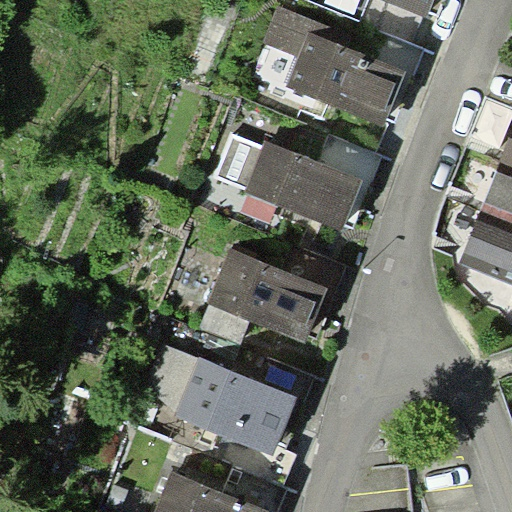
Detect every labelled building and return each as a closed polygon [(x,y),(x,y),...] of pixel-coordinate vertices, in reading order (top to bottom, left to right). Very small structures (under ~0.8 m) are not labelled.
[(433,0),(385,0),(427,17),(433,0)] [(383,124),(406,68),(321,34),(326,24),(279,5),(264,42),(296,55),(285,85),(383,124)] [(511,129),(500,161),(511,165),(511,129)] [(362,179),(266,141),(264,146),(231,133),(214,176),(247,189),(246,192),(249,192),(276,205),(342,230),(362,179)] [(511,165),(500,161),(481,209),(511,220),(511,165)] [(276,205),(249,192),(241,211),(268,223),(276,205)] [(511,220),(481,209),(460,261),(511,281),(511,220)] [(327,288),(230,248),(208,302),(211,303),(251,320),(305,342),(327,288)] [(251,320),(211,303),(200,328),(241,345),(251,320)] [(274,456),(297,396),(162,343),(145,384),(174,417),(274,456)] [(268,511),(269,510),(172,470),(154,511),(268,511)]
